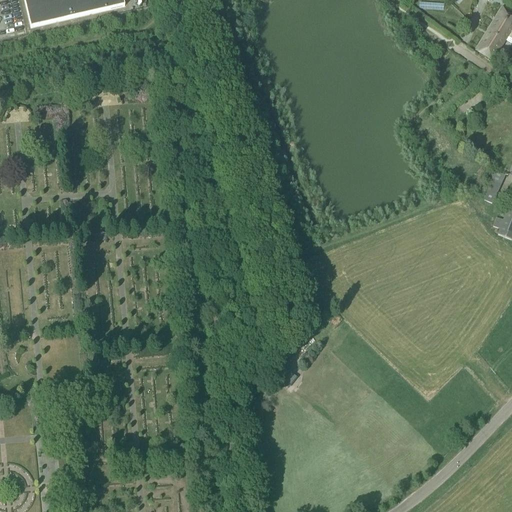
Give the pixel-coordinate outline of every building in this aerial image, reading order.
[(124,7),(122,0),(23,0),(30,29),(124,7)] [(511,27),(511,13),(510,12),(502,7),(476,51),(492,61),(511,27)] [(501,184),(492,181),(482,201),(492,205),(501,184)] [(511,198),(498,229),(496,235),(511,241),(511,198)] [(298,379),(283,367),(274,378),(282,384),(289,390),(293,384),(298,379)]
